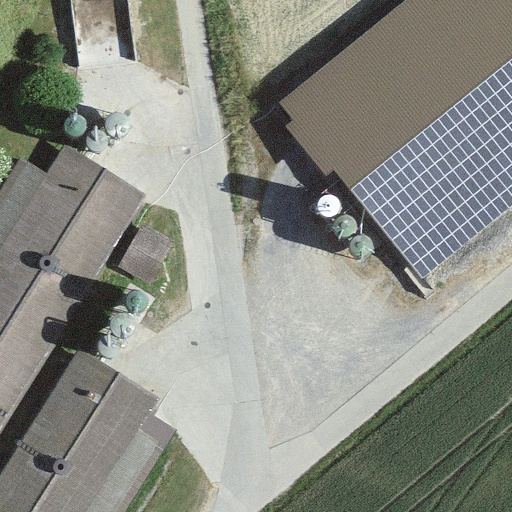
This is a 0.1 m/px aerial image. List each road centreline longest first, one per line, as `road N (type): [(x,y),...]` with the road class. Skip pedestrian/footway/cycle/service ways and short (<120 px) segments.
road 1 (track): [(272,453),(235,356),(184,0)]
road 2 (track): [(215,511),(272,453),(511,264)]
